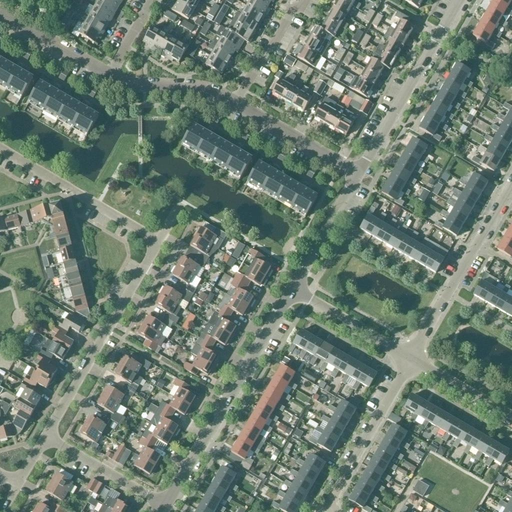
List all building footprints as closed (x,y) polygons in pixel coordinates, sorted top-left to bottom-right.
[(112,18),(118,9),(101,0),(94,0),(94,1),(98,3),(95,8),(112,18)] [(101,0),(118,9),(123,1),(121,0),(101,0)] [(194,11),(199,3),(194,0),(179,0),(178,2),(194,11)] [(265,12),(268,7),(255,0),(246,0),(250,2),(247,7),(265,17),(267,13),(265,12)] [(346,17),(352,7),(340,0),(338,0),(333,9),(346,17)] [(361,5),(355,2),(356,0),(340,0),(352,7),(358,10),(361,5)] [(418,9),(423,0),(405,0),(405,2),(418,9)] [(509,0),(493,0),(492,4),(505,12),(504,14),(511,18),(511,16),(511,12),(507,10),(510,3),(511,1),(509,0)] [(189,20),(194,11),(178,2),(175,7),(173,6),(171,10),(189,20)] [(217,13),(220,7),(214,4),(211,10),(217,13)] [(492,4),(486,14),(499,22),(498,24),(505,29),(506,26),(508,24),(501,20),(504,14),(505,12),(492,4)] [(240,10),(239,13),(238,14),(260,26),(265,17),(247,7),(244,12),(240,10)] [(59,18),(63,11),(57,8),(54,14),(59,18)] [(107,27),(112,18),(95,8),(90,17),(107,27)] [(225,17),(228,12),(222,9),(219,14),(225,17)] [(343,22),(346,17),(333,9),(327,19),(340,27),(346,30),(349,25),(343,22)] [(72,18),(75,13),(69,10),(66,15),(72,18)] [(214,18),(217,13),(211,10),(208,15),(214,18)] [(372,18),(375,13),(370,10),(367,15),(372,18)] [(169,19),(172,14),(166,11),(163,16),(169,19)] [(411,19),(398,12),(395,17),(401,21),(397,27),(392,24),(390,28),(395,31),(408,39),(414,28),(407,24),(411,19)] [(237,24),(255,35),(260,26),(238,14),(238,13),(233,22),(237,24)] [(104,32),(107,27),(90,17),(85,14),(80,23),(85,26),(102,36),(104,32)] [(174,22),(177,17),(172,14),(169,19),(174,22)] [(222,23),(225,17),(219,14),(216,19),(222,23)] [(383,17),(378,15),(378,14),(375,20),(380,23),(383,17)] [(486,14),(479,25),(493,33),(492,35),(499,39),(500,38),(500,37),(501,35),(494,31),(495,30),(498,24),(499,22),(486,14)] [(69,23),(72,18),(66,15),(59,28),(64,31),(69,23)] [(369,23),(372,18),(367,15),(364,20),(369,23)] [(198,19),(195,24),(200,27),(203,22),(198,19)] [(334,38),(340,27),(327,19),(321,30),(329,35),(334,38)] [(377,28),(380,23),(375,20),(372,25),(377,28)] [(186,30),(189,24),(184,21),(181,27),(186,30)] [(233,22),(228,31),(232,33),(242,39),(242,40),(250,44),(253,39),(252,38),(255,35),(237,24),(233,22)] [(208,31),(211,26),(206,23),(203,28),(208,31)] [(192,33),(195,27),(189,24),(186,30),(192,33)] [(479,25),(472,37),(485,44),(485,46),(492,50),(495,46),(488,42),(492,35),(493,33),(479,25)] [(100,39),(102,36),(85,26),(79,35),(95,44),(98,38),(100,39)] [(151,50),(161,32),(152,27),(143,43),(149,46),(147,48),(151,50)] [(227,30),(221,27),(216,36),(239,49),(241,46),(239,44),(242,40),(242,39),(232,33),(228,31),(227,30)] [(321,30),(316,27),(310,37),(328,48),(331,43),(326,40),(329,35),(321,30)] [(205,37),(208,31),(203,28),(200,34),(205,37)] [(360,39),(363,34),(358,31),(355,36),(360,39)] [(402,49),(408,39),(395,31),(389,41),(402,49)] [(161,53),(170,37),(161,32),(151,50),(155,52),(156,50),(161,53)] [(177,34),(173,32),(160,55),(169,60),(179,42),(174,40),(177,34)] [(500,37),(500,38),(505,41),(508,36),(503,32),(501,35),(500,37)] [(368,43),(371,38),(366,35),(363,40),(368,43)] [(237,53),(239,49),(216,36),(211,45),(232,57),(235,52),(237,53)] [(357,44),(360,39),(355,36),(352,41),(357,44)] [(322,58),(328,48),(310,37),(304,48),(322,58)] [(179,63),(188,48),(191,42),(187,40),(184,45),(179,42),(169,60),(172,62),(174,60),(179,63)] [(365,48),(368,43),(363,40),(360,45),(365,48)] [(193,46),(198,49),(201,44),(196,41),(193,46)] [(396,59),(402,49),(389,41),(385,47),(382,45),(379,46),(378,49),(396,59)] [(232,57),(211,45),(209,48),(214,52),(211,57),(229,67),(231,63),(229,62),(232,57)] [(195,54),(198,49),(193,46),(190,51),(195,54)] [(319,63),(322,58),(304,48),(298,58),(311,66),(316,69),(319,63)] [(341,48),(338,53),(343,57),(346,51),(341,48)] [(28,60),(32,52),(27,49),(22,57),(28,60)] [(396,59),(378,49),(377,49),(372,59),(377,62),(385,67),(390,70),(396,59)] [(340,62),(343,57),(338,53),(335,59),(340,62)] [(346,58),(351,61),(354,56),(349,53),(346,58)] [(292,68),(296,61),(287,56),(285,60),(284,60),(283,63),(292,68)] [(227,71),(229,67),(211,57),(206,66),(222,75),(225,69),(227,71)] [(351,61),(346,58),(343,63),(348,66),(351,61)] [(379,77),(385,67),(377,62),(372,59),(365,70),(379,77)] [(300,70),(303,65),(298,62),(295,67),(300,70)] [(18,70),(17,70),(5,63),(0,72),(0,84),(8,89),(18,70)] [(303,65),(300,70),(305,73),(308,68),(303,65)] [(456,65),(450,75),(464,84),(463,86),(470,90),(471,88),(472,85),(465,81),(470,73),(456,65)] [(331,78),(334,72),(329,69),(326,74),(331,78)] [(33,79),(20,71),(18,70),(8,89),(23,97),(33,79)] [(64,82),(69,73),(63,70),(59,78),(64,82)] [(373,88),(379,77),(365,70),(360,80),(373,88)] [(278,71),(275,77),(280,80),(284,74),(278,71)] [(336,74),(333,79),(339,82),(342,77),(336,74)] [(294,82),(296,78),(292,75),(286,84),(280,80),(273,93),(283,99),(294,82)] [(450,75),(444,86),(458,94),(457,96),(464,100),(465,98),(466,96),(459,92),(463,86),(464,84),(450,75)] [(326,85),(329,80),(324,77),(321,82),(320,81),(313,93),(320,97),(327,86),(326,85)] [(373,88),(360,80),(355,77),(349,88),(367,98),(373,88)] [(345,89),(334,83),(335,83),(329,80),(326,85),(327,86),(342,94),(345,89)] [(298,84),(294,82),(283,99),(294,106),(301,92),(295,89),(298,84)] [(55,91),(54,91),(40,83),(30,101),(44,110),(55,91)] [(444,86),(438,97),(452,105),(451,107),(457,111),(459,109),(460,107),(453,103),(457,96),(458,94),(444,86)] [(93,98),(98,90),(93,87),(88,95),(93,98)] [(312,98),(306,95),(309,89),(304,87),(301,92),(294,106),(304,112),(312,98)] [(69,100),(56,92),(55,91),(44,110),(58,118),(69,100)] [(352,101),(356,95),(350,92),(347,98),(352,101)] [(372,104),(366,101),(356,95),(352,101),(363,107),(360,112),(365,115),(372,104)] [(320,97),(317,102),(322,105),(322,104),(325,100),(320,97)] [(438,97),(431,107),(445,115),(444,118),(451,122),(452,119),(454,117),(447,113),(451,107),(452,105),(438,97)] [(325,124),(336,105),(326,99),(325,100),(322,104),(322,105),(315,118),(325,124)] [(84,108),(83,108),(69,100),(58,118),(73,127),(84,108)] [(503,106),(502,108),(510,113),(511,111),(511,108),(505,104),(503,106)] [(336,130),(347,111),(336,105),(325,124),(336,130)] [(431,107),(425,118),(439,126),(438,128),(445,132),(446,130),(447,128),(441,124),(444,118),(445,115),(431,107)] [(99,117),(85,109),(84,108),(73,127),(88,135),(99,117)] [(357,117),(347,111),(336,130),(346,136),(357,117)] [(497,117),(496,119),(504,123),(505,121),(511,125),(511,111),(510,113),(506,119),(498,115),(497,117)] [(218,124),(222,116),(217,113),(212,121),(218,124)] [(425,118),(418,129),(432,137),(431,138),(439,143),(441,139),(434,135),(438,128),(439,126),(425,118)] [(491,128),(490,130),(497,134),(499,132),(511,139),(511,125),(505,121),(504,123),(500,130),(492,125),(491,128)] [(208,134),(207,133),(193,125),(183,144),(198,152),(208,134)] [(247,141),(251,133),(246,130),(241,138),(247,141)] [(485,138),(483,140),(491,145),(492,143),(506,151),(511,141),(511,139),(499,132),(497,134),(494,141),(486,136),(485,138)] [(223,143),(209,135),(208,134),(198,152),(213,161),(223,143)] [(413,140),(407,150),(421,159),(419,161),(426,164),(427,162),(429,160),(422,156),(427,148),(413,140)] [(237,151),(236,150),(223,143),(213,161),(227,169),(237,151)] [(478,149),(477,151),(485,156),(486,154),(500,162),(506,151),(492,143),(491,145),(487,151),(480,147),(478,149)] [(407,150),(400,161),(414,169),(413,171),(420,175),(421,173),(422,171),(415,167),(419,161),(421,159),(407,150)] [(252,160),(238,152),(237,151),(227,169),(242,178),(252,160)] [(283,162),(288,154),(282,151),(278,159),(283,162)] [(473,158),(471,162),(480,167),(480,165),(494,173),(500,162),(486,154),(485,156),(481,162),(473,158)] [(400,161),(394,172),(408,180),(407,182),(414,186),(415,184),(416,182),(409,178),(413,171),(414,169),(400,161)] [(274,172),(272,171),(259,164),(248,182),(263,190),(274,172)] [(312,179),(317,171),(311,168),(307,176),(312,179)] [(288,181),(275,173),(274,172),(263,190),(278,199),(288,181)] [(394,172),(388,182),(402,191),(401,192),(407,197),(409,195),(410,193),(403,189),(407,182),(408,180),(394,172)] [(441,178),(447,182),(451,176),(445,172),(441,178)] [(460,181),(458,183),(466,188),(467,186),(482,194),(488,183),(474,175),(469,184),(461,179),(460,181)] [(303,189),(301,188),(288,181),(278,199),(292,207),(303,189)] [(388,182),(381,194),(394,202),(394,203),(401,208),(404,203),(397,199),(401,192),(402,191),(388,182)] [(453,192),(452,194),(460,198),(461,196),(475,205),(482,194),(467,186),(466,188),(462,194),(455,190),(453,192)] [(317,198),(304,190),(303,189),(292,207),(307,216),(317,198)] [(447,203),(446,205),(454,209),(455,207),(469,215),(475,205),(461,196),(460,198),(456,205),(448,200),(447,203)] [(52,218),(64,215),(61,204),(49,207),(52,218)] [(396,217),(400,209),(395,206),(391,213),(396,217)] [(50,221),(52,218),(49,207),(31,212),(34,225),(49,221),(50,221)] [(441,213),(440,215),(448,220),(449,218),(463,226),(469,215),(455,207),(454,209),(450,216),(442,211),(441,213)] [(368,217),(360,230),(371,237),(380,222),(378,221),(371,217),(375,210),(371,208),(366,216),(368,217)] [(21,228),(34,225),(31,212),(18,216),(21,228)] [(380,222),(371,237),(382,243),(390,229),(388,227),(382,224),(386,216),(384,215),(382,214),(378,221),(380,222)] [(56,237),(69,234),(64,215),(52,218),(50,221),(52,223),(55,234),(56,237)] [(8,231),(21,228),(18,216),(4,219),(8,231)] [(436,222),(433,226),(442,231),(443,230),(456,238),(463,226),(449,218),(448,220),(444,227),(436,222)] [(0,233),(8,231),(4,219),(0,220),(0,233)] [(390,229),(382,243),(393,249),(401,235),(399,234),(392,230),(397,223),(395,221),(393,220),(388,227),(390,229)] [(401,235),(393,249),(404,256),(412,241),(410,240),(403,236),(407,229),(405,228),(403,226),(399,234),(401,235)] [(216,229),(213,235),(201,228),(200,230),(199,229),(194,237),(217,250),(223,240),(223,241),(227,235),(216,229)] [(412,241),(404,256),(414,262),(422,247),(420,246),(414,242),(418,235),(416,234),(414,233),(410,240),(412,241)] [(60,250),(72,247),(69,234),(56,237),(56,238),(60,250)] [(218,250),(217,250),(194,237),(190,244),(191,245),(190,247),(202,253),(199,259),(206,263),(210,257),(217,251),(218,250)] [(422,247),(414,262),(425,268),(433,254),(431,252),(424,248),(429,241),(427,240),(425,239),(420,246),(422,247)] [(511,243),(504,239),(497,250),(510,258),(510,259),(511,260),(511,243)] [(239,244),(237,249),(242,252),(245,247),(239,244)] [(433,254),(425,268),(435,274),(436,273),(444,260),(435,255),(440,247),(437,246),(435,245),(431,252),(433,254)] [(63,264),(76,260),(72,247),(60,250),(63,264)] [(262,263),(265,258),(252,250),(243,265),(250,269),(267,279),(272,271),(270,270),(271,268),(262,263)] [(181,258),(177,266),(194,276),(199,279),(204,269),(203,269),(206,263),(199,259),(195,265),(184,258),(183,259),(181,258)] [(66,276),(79,272),(76,260),(63,264),(66,276)] [(267,279),(250,269),(243,265),(234,279),(248,287),(251,282),(260,287),(261,286),(262,287),(267,279)] [(189,285),(194,276),(177,266),(172,274),(174,275),(173,277),(185,283),(181,289),(193,296),(197,289),(189,285)] [(60,290),(82,284),(79,272),(66,276),(57,278),(60,290)] [(474,295),(473,296),(485,303),(493,289),(491,288),(484,284),(489,276),(485,274),(480,282),(481,283),(474,295)] [(244,293),(248,287),(234,279),(231,286),(238,289),(232,298),(250,308),(254,301),(253,300),(253,298),(244,293)] [(493,289),(485,303),(496,309),(504,295),(502,294),(495,290),(500,282),(496,280),(491,288),(493,289)] [(73,300),(85,296),(82,284),(60,290),(63,302),(73,300)] [(504,295),(496,309),(507,315),(511,306),(511,300),(506,297),(511,289),(506,286),(502,294),(504,295)] [(193,296),(181,289),(178,294),(167,288),(166,289),(164,288),(160,296),(177,306),(181,300),(188,304),(193,296)] [(202,293),(198,298),(205,302),(208,297),(202,293)] [(232,298),(225,294),(220,303),(217,309),(230,317),(234,311),(243,317),(243,315),(245,316),(250,308),(232,298)] [(76,313),(89,309),(85,296),(73,300),(76,313)] [(181,308),(177,306),(160,296),(155,304),(157,305),(156,306),(167,313),(164,318),(173,323),(176,325),(180,319),(176,317),(181,308)] [(89,309),(76,313),(88,319),(90,315),(89,309)] [(215,328),(232,338),(237,330),(235,329),(236,328),(227,322),(230,317),(217,309),(215,312),(208,324),(208,325),(208,324),(215,328)] [(56,326),(68,333),(70,329),(79,334),(85,324),(69,315),(65,323),(60,320),(56,326)] [(173,323),(164,318),(161,324),(150,317),(149,319),(147,318),(142,326),(160,336),(165,327),(170,329),(173,323)] [(186,321),(181,328),(187,332),(192,325),(186,321)] [(208,325),(200,339),(213,347),(216,341),(225,346),(226,345),(228,346),(232,338),(215,328),(208,324),(208,325)] [(65,337),(68,333),(56,326),(53,332),(58,335),(53,343),(68,352),(74,343),(65,337)] [(165,339),(160,336),(142,326),(138,333),(140,334),(139,336),(150,342),(147,348),(158,355),(161,348),(160,347),(165,339)] [(292,343),(288,352),(292,354),(296,346),(303,350),(305,351),(313,338),(301,331),(293,344),(292,343)] [(303,350),(299,358),(301,359),(303,360),(307,352),(314,356),(316,357),(324,344),(313,338),(305,351),(303,350)] [(210,352),(213,347),(200,339),(196,345),(203,349),(198,358),(215,368),(220,360),(218,359),(219,357),(210,352)] [(68,352),(53,343),(48,340),(43,348),(40,354),(51,361),(54,357),(63,362),(68,352)] [(314,356),(309,364),(311,365),(313,366),(318,359),(324,362),(326,364),(334,350),(324,344),(316,357),(314,356)] [(324,362),(320,370),(322,372),(324,373),(329,365),(336,369),(337,370),(345,356),(334,350),(326,364),(324,362)] [(49,365),(51,361),(40,354),(34,364),(39,367),(37,371),(55,382),(55,380),(56,379),(56,377),(56,376),(56,374),(58,371),(49,365)] [(336,369),(331,377),(333,378),(335,379),(340,371),(346,375),(348,376),(356,362),(345,356),(337,370),(336,369)] [(145,361),(141,358),(138,364),(126,357),(125,359),(124,358),(119,365),(136,376),(142,367),(148,370),(152,364),(145,361)] [(211,376),(215,368),(198,358),(193,367),(186,363),(182,369),(196,376),(199,371),(208,376),(209,375),(211,376)] [(346,375),(341,383),(343,384),(345,385),(350,377),(357,381),(359,382),(367,369),(356,362),(348,376),(346,375)] [(136,376),(119,365),(115,373),(116,374),(115,376),(127,382),(124,388),(128,390),(130,391),(135,394),(139,387),(143,379),(136,376)] [(274,379),(288,387),(295,391),(297,387),(290,383),(295,374),(282,367),(274,379)] [(55,382),(37,371),(32,368),(24,382),(35,389),(37,385),(46,390),(49,386),(50,386),(51,385),(53,384),(54,383),(55,382)] [(357,381),(352,389),(354,390),(356,392),(361,384),(369,388),(377,375),(367,369),(359,382),(357,381)] [(306,372),(302,379),(313,385),(317,378),(306,372)] [(186,392),(190,387),(176,379),(173,385),(180,389),(175,398),(192,408),(196,400),(195,399),(196,397),(186,392)] [(284,394),(288,387),(274,379),(268,390),(281,398),(288,402),(291,398),(284,394)] [(157,387),(161,390),(165,383),(161,380),(157,387)] [(326,384),(321,381),(318,387),(323,390),(326,384)] [(32,393),(35,389),(24,382),(20,388),(25,391),(20,399),(36,408),(41,398),(32,393)] [(128,390),(124,388),(120,393),(109,387),(108,388),(106,387),(102,395),(119,405),(125,396),(124,396),(128,390)] [(278,404),(281,398),(268,390),(262,401),(275,409),(282,413),(285,409),(278,404)] [(115,412),(119,405),(102,395),(97,403),(99,404),(98,405),(110,412),(106,418),(110,420),(118,425),(123,417),(115,412)] [(404,408),(399,415),(403,418),(407,411),(414,414),(416,416),(424,402),(412,395),(405,408),(404,408)] [(187,416),(192,408),(175,398),(169,407),(163,403),(159,409),(172,416),(176,411),(185,416),(186,415),(187,416)] [(30,417),(36,408),(20,399),(17,404),(12,401),(10,406),(15,409),(20,412),(30,417)] [(0,405),(5,414),(10,406),(2,401),(0,404),(0,405)] [(271,415),(275,409),(262,401),(256,411),(269,419),(276,423),(278,419),(271,415)] [(327,410),(335,414),(349,422),(356,410),(343,402),(338,410),(330,406),(327,410)] [(414,414),(410,421),(412,423),(414,424),(418,417),(425,421),(427,422),(434,408),(424,402),(416,416),(414,414)] [(152,404),(148,411),(155,415),(156,415),(159,409),(152,404)] [(425,421),(420,428),(422,429),(424,430),(428,423),(435,427),(437,428),(445,415),(434,408),(427,422),(425,421)] [(169,422),(172,416),(159,409),(156,415),(155,415),(150,423),(175,437),(179,430),(177,429),(178,427),(169,422)] [(265,426),(269,419),(256,411),(249,422),(263,430),(270,434),(272,430),(265,426)] [(22,432),(30,417),(20,412),(12,426),(15,437),(19,435),(22,432)] [(302,414),(299,423),(306,424),(308,416),(302,414)] [(343,433),(349,422),(335,414),(331,421),(323,417),(321,421),(329,425),(343,433)] [(435,427),(431,434),(433,435),(435,436),(439,429),(446,433),(448,434),(456,421),(445,415),(437,428),(435,427)] [(110,420),(106,418),(103,423),(92,416),(91,418),(89,417),(85,425),(102,435),(107,426),(107,425),(110,420)] [(310,421),(308,425),(316,429),(317,427),(318,425),(310,421)] [(446,433),(442,440),(444,442),(446,443),(450,435),(457,439),(459,441),(467,427),(456,421),(448,434),(446,433)] [(259,437),(263,430),(249,422),(243,433),(256,441),(264,445),(266,441),(259,437)] [(115,431),(118,425),(112,423),(109,428),(115,431)] [(170,445),(175,437),(150,423),(143,436),(142,438),(155,446),(158,441),(167,446),(168,444),(170,445)] [(293,431),(286,427),(280,423),(277,429),(290,436),(293,431)] [(96,444),(102,435),(85,425),(80,432),(82,433),(81,435),(94,443),(96,444)] [(337,444),(343,433),(329,425),(325,432),(317,427),(316,429),(315,431),(323,436),(337,444)] [(386,438),(400,446),(407,450),(409,446),(402,442),(407,433),(393,425),(386,438)] [(0,441),(15,437),(12,426),(0,429),(0,441)] [(457,439),(453,447),(455,448),(457,449),(461,442),(467,446),(469,447),(477,433),(467,427),(459,441),(457,439)] [(294,436),(299,439),(302,434),(297,430),(294,436)] [(253,447),(256,441),(243,433),(237,444),(250,451),(257,456),(260,452),(253,447)] [(467,446),(463,453),(465,454),(467,455),(471,448),(478,452),(480,453),(488,439),(477,433),(469,447),(467,446)] [(304,435),(301,441),(307,444),(310,439),(304,435)] [(331,453),(337,444),(323,436),(319,443),(311,438),(308,442),(317,447),(317,445),(331,453)] [(152,452),(155,446),(142,438),(141,439),(138,444),(145,448),(140,457),(157,467),(162,459),(160,458),(161,457),(152,452)] [(396,453),(400,446),(386,438),(380,449),(394,457),(401,461),(403,457),(396,453)] [(478,452),(474,459),(475,460),(476,460),(478,461),(482,454),(489,458),(491,459),(499,446),(488,439),(480,453),(478,452)] [(96,444),(94,443),(91,448),(96,451),(99,446),(96,444)] [(237,444),(231,453),(244,460),(242,462),(250,467),(253,462),(246,458),(250,451),(237,444)] [(116,454),(112,460),(119,464),(127,450),(120,446),(118,450),(116,454)] [(489,458),(485,465),(487,466),(489,468),(493,460),(501,465),(502,466),(510,452),(499,446),(491,459),(489,458)] [(390,464),(394,457),(380,449),(373,460),(387,468),(395,472),(396,470),(406,476),(408,474),(399,468),(398,469),(390,464)] [(116,454),(110,450),(108,453),(106,457),(112,460),(116,454)] [(157,467),(140,457),(136,455),(132,460),(137,463),(135,466),(150,475),(151,474),(153,475),(157,467)] [(296,464),(304,468),(318,477),(325,464),(311,456),(306,464),(298,460),(296,464)] [(383,474),(387,468),(373,460),(367,470),(381,478),(388,483),(391,478),(383,474)] [(215,481),(229,489),(236,493),(238,489),(231,485),(236,476),(222,468),(215,481)] [(311,487),(318,477),(304,468),(300,475),(292,470),(289,475),(297,479),(311,487)] [(377,485),(381,478),(367,470),(361,481),(375,489),(382,493),(384,489),(377,485)] [(77,488),(73,485),(74,483),(58,474),(57,476),(56,475),(51,482),(68,492),(73,495),(77,488)] [(93,493),(99,482),(93,479),(87,489),(93,493)] [(305,498),(311,487),(297,479),(293,486),(286,481),(283,485),(291,490),(305,498)] [(225,496),(229,489),(215,481),(209,492),(223,500),(229,504),(231,500),(225,496)] [(371,495),(375,489),(361,481),(355,492),(368,500),(376,504),(378,500),(371,495)] [(63,502),(68,492),(51,482),(46,490),(48,491),(47,493),(59,499),(55,505),(59,507),(63,502)] [(418,482),(415,487),(412,492),(423,498),(429,488),(418,482)] [(99,483),(93,493),(99,497),(105,486),(99,483)] [(299,509),(305,498),(291,490),(287,496),(279,492),(277,496),(285,500),(299,509)] [(209,492),(203,502),(216,510),(219,511),(224,511),(225,510),(219,506),(223,500),(209,492)] [(365,506),(368,500),(355,492),(349,501),(362,508),(361,510),(364,511),(371,511),(372,510),(365,506)] [(493,506),(498,498),(494,495),(489,503),(493,506)] [(115,499),(114,502),(107,498),(103,505),(110,509),(115,511),(131,511),(132,511),(130,510),(131,509),(115,499)] [(510,511),(511,511),(511,499),(508,506),(500,501),(498,505),(505,510),(510,511)] [(283,511),(296,511),(299,509),(285,500),(281,507),(273,502),(271,507),(279,511),(280,510),(283,511)] [(215,511),(216,510),(203,502),(197,511),(215,511)]
